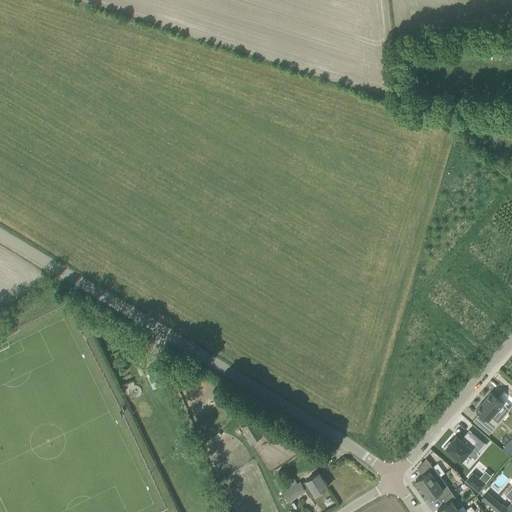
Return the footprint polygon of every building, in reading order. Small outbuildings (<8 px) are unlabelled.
[(492,417),(503,403),(498,398),(491,392),(485,399),(476,409),(480,412),(473,420),(489,434),(499,423),(498,422),(492,417)] [(253,419),(242,426),(252,442),(263,436),(253,419)] [(480,453),(477,451),(485,443),(469,429),(461,439),(456,435),(451,441),(450,440),(443,447),(449,452),(450,451),(461,460),(468,452),(475,459),(480,453)] [(511,438),(503,449),(510,455),(511,452),(511,438)] [(439,476),(444,472),(438,463),(433,467),(426,458),(417,468),(422,475),(416,479),(417,482),(422,489),(440,477),(440,476),(439,476)] [(279,474),(273,478),(282,493),(276,496),(282,506),(305,491),(310,498),(315,494),(328,486),(319,472),(302,483),(301,481),(288,489),(279,474)] [(473,473),(466,480),(478,491),(485,483),(473,473)] [(440,500),(443,498),(452,491),(448,486),(440,476),(440,477),(422,489),(428,496),(429,499),(436,494),(440,500)] [(511,500),(511,501),(507,507),(503,503),(495,511),(511,511),(511,487),(506,495),(511,500)] [(439,511),(438,511),(453,511),(458,509),(451,500),(455,497),(452,491),(443,498),(446,503),(437,509),(439,511)]
